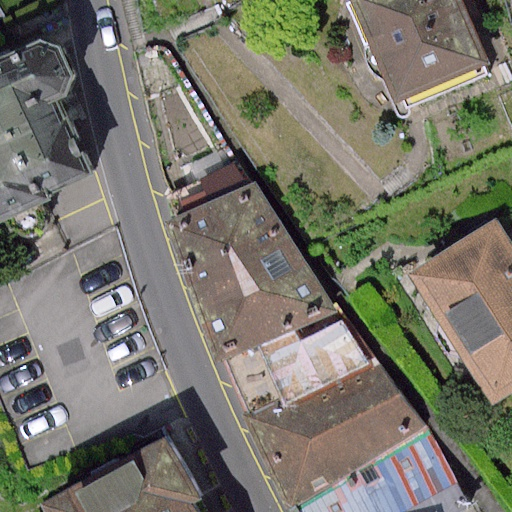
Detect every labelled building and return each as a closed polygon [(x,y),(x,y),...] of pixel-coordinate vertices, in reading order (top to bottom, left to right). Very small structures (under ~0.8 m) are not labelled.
[(458,0),(346,0),(345,0),(395,111),(489,69),(458,0)] [(62,39),(0,64),(0,147),(30,219),(131,170),(89,45),(62,39)] [(256,185),(174,221),(229,360),(338,311),(256,185)] [(511,245),(495,219),(409,276),(496,407),(511,396),(511,245)] [(338,311),(229,360),(251,418),(378,361),(338,311)] [(378,361),(251,418),(303,511),(438,511),(459,498),(378,361)] [(171,436),(41,504),(44,511),(199,511),(195,503),(204,498),(171,436)]
